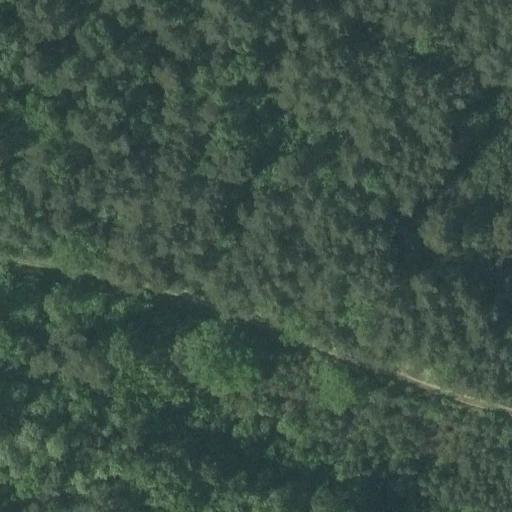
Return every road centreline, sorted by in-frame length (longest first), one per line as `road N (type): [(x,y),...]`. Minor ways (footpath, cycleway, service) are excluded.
road 1 (track): [(511,413),(172,295),(0,259)]
road 2 (track): [(0,118),(80,0)]
